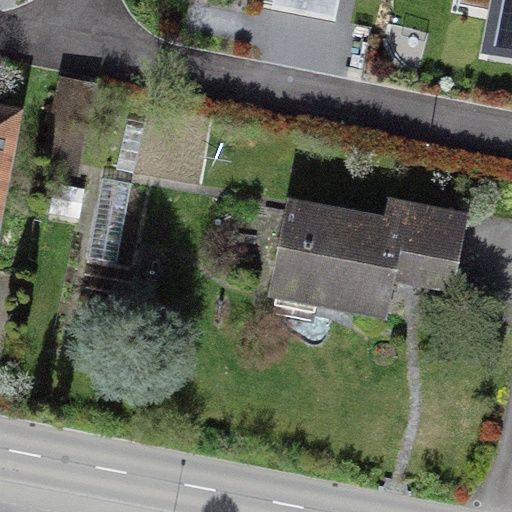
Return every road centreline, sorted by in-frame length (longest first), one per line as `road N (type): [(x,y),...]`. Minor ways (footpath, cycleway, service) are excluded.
road 1 (residential): [(0,30),(511,129)]
road 2 (secondary): [(0,448),(331,511)]
